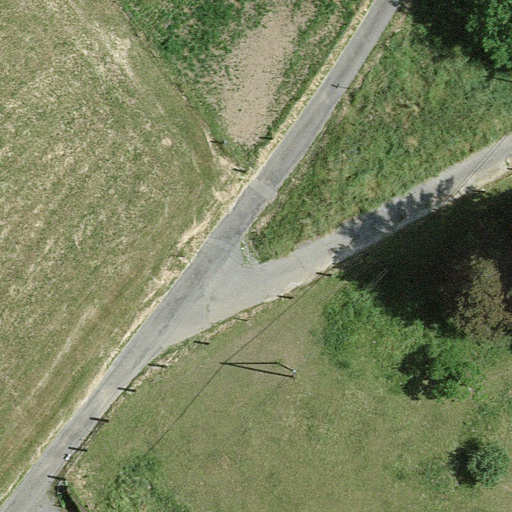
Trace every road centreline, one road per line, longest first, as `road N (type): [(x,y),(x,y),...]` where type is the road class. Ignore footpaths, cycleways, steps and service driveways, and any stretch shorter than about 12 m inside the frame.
road 1 (residential): [(511,150),(213,310),(188,310),(174,300)]
road 2 (unclassified): [(388,0),(174,300)]
road 3 (unclassified): [(174,300),(17,511)]
